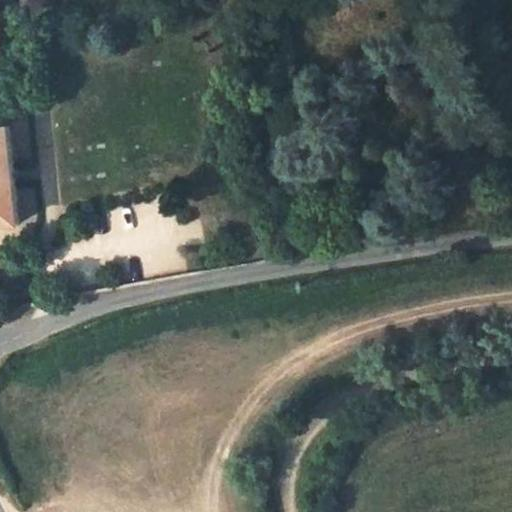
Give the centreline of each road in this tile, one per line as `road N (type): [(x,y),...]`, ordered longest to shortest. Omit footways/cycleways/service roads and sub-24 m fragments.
road 1 (residential): [(511,237),(158,291),(91,308),(0,347)]
road 2 (unknown): [(511,353),(384,389)]
